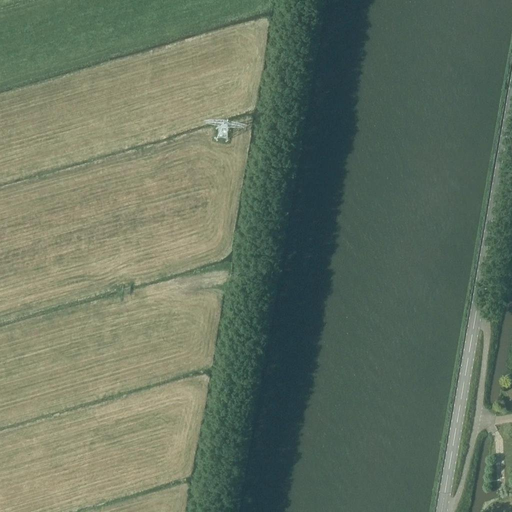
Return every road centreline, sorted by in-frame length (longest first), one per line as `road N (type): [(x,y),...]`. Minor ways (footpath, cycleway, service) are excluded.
road 1 (unclassified): [(222,511),(309,0)]
road 2 (tertiary): [(476,318),(511,111)]
road 3 (unclassified): [(476,318),(486,323),(479,418),(451,511)]
road 4 (tertiary): [(442,511),(476,318)]
